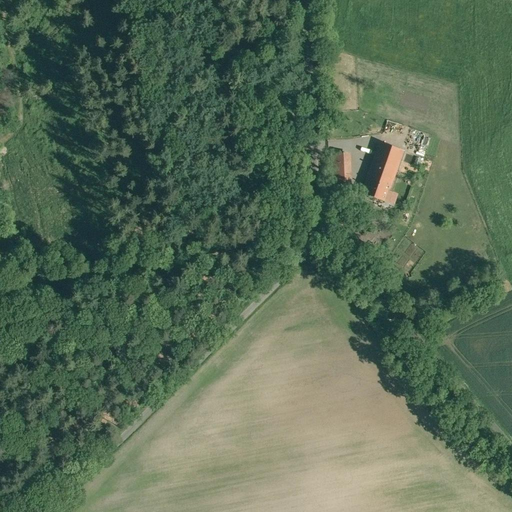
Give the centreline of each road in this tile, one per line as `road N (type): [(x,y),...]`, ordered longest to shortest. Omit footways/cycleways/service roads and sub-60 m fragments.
road 1 (unclassified): [(45,511),(322,232)]
road 2 (track): [(0,304),(322,232)]
road 3 (unclassified): [(511,449),(322,232)]
road 4 (unclassified): [(322,232),(310,0)]
road 5 (track): [(2,0),(19,96),(16,123),(0,137)]
